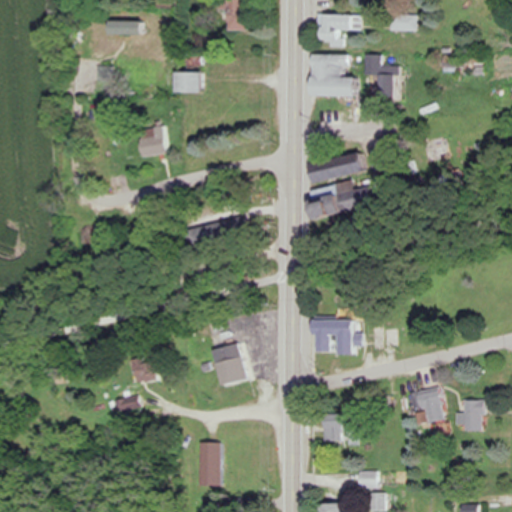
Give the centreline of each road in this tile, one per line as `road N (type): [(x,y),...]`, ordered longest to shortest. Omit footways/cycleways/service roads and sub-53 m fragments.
road 1 (primary): [(297,0),(298,511)]
road 2 (residential): [(511,340),(301,390)]
